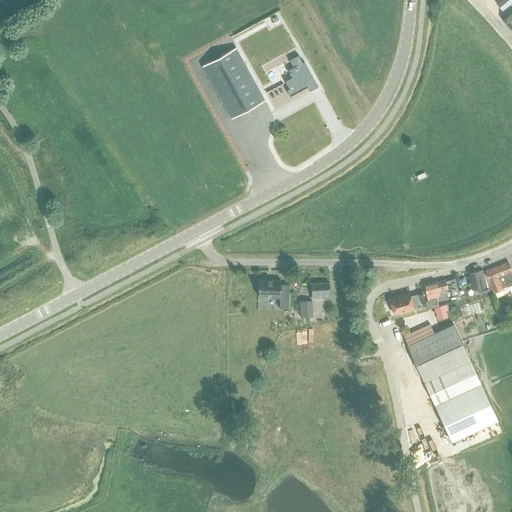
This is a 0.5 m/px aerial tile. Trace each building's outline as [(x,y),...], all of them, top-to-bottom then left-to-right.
[(511,12),(503,20),(511,31),(511,12)] [(202,65),(217,92),(231,118),(264,100),(235,47),(202,65)] [(310,91),(318,86),(304,61),(302,62),(298,55),(289,60),(293,67),(288,70),(289,72),(290,75),(291,75),(292,77),(285,81),(289,89),(287,90),(290,96),(307,86),(310,91)] [(265,91),(273,86),(269,79),(261,84),(265,91)] [(504,285),(511,281),(511,270),(508,262),(483,271),(482,269),(481,270),(488,290),(490,290),(487,284),(490,283),(494,292),(502,288),(502,287),(504,286),(504,285)] [(477,294),(488,290),(481,270),(470,272),(477,294)] [(281,279),(259,278),(258,294),(272,295),(272,297),(279,297),(279,307),(288,307),(289,283),(281,283),(281,279)] [(439,290),(440,294),(449,292),(445,279),(424,285),(426,294),(439,290)] [(311,283),(312,298),(329,297),(328,282),(311,283)] [(390,298),(394,314),(422,306),(418,293),(410,296),(409,293),(390,298)] [(425,300),(427,308),(439,305),(437,297),(425,300)] [(300,300),(300,316),(312,316),(312,300),(300,300)] [(448,318),(444,306),(434,309),(437,321),(448,318)] [(471,361),(453,324),(408,345),(425,382),(471,361)] [(425,382),(435,404),(481,383),(471,361),(425,382)] [(498,420),(481,384),(435,405),(452,441),(498,420)] [(511,450),(498,420),(452,441),(468,477),(511,456),(511,450)]
